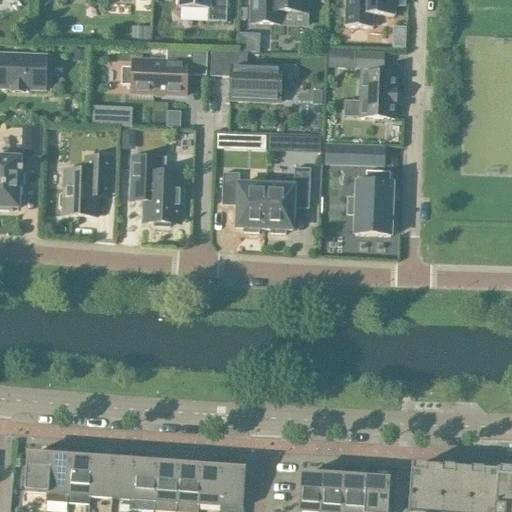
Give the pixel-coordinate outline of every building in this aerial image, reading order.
[(177,0),(177,10),(208,11),(207,23),(226,24),(226,0),(177,0)] [(305,27),(305,0),(250,0),(250,25),(305,27)] [(345,0),(344,29),(371,30),(372,17),(393,18),(394,7),(403,8),(403,0),(345,0)] [(132,31),(132,48),(148,49),(149,32),(132,31)] [(240,40),(240,53),(252,53),(252,40),(240,40)] [(73,52),(73,61),(83,62),(83,53),(73,52)] [(206,78),(206,53),(166,52),(166,64),(132,62),(132,71),(121,70),(121,87),(131,87),(130,95),(185,98),(186,77),(206,78)] [(328,52),(327,70),(354,71),(354,53),(328,52)] [(279,104),(280,70),(246,68),(247,55),(211,53),(210,78),(230,79),(229,102),(279,104)] [(0,90),(11,91),(11,93),(14,93),(14,91),(21,91),(21,94),(24,94),(24,91),(44,92),(45,59),(0,57),(0,90)] [(395,93),(395,76),(361,75),(359,119),(394,121),(394,105),(395,105),(395,93)] [(312,93),(312,106),(321,107),(321,93),(312,93)] [(92,111),(91,128),(107,129),(108,111),(92,111)] [(39,158),(40,130),(23,129),(21,157),(39,158)] [(121,133),(121,151),(127,151),(134,146),(134,134),(121,133)] [(216,138),(215,151),(232,152),(232,138),(216,138)] [(305,139),(305,154),(319,154),(319,140),(305,139)] [(354,148),(353,167),(382,168),(383,149),(354,148)] [(19,161),(0,159),(0,211),(9,212),(11,210),(17,210),(18,187),(21,187),(22,171),(19,171),(19,161)] [(182,210),(183,193),(183,192),(179,192),(180,177),(164,176),(164,161),(132,159),(131,203),(145,203),(144,224),(153,224),(153,228),(168,229),(168,225),(178,225),(178,210),(182,210)] [(64,173),(63,195),(60,198),(60,208),(62,211),(62,218),(95,219),(96,199),(109,199),(110,160),(97,160),(96,174),(64,173)] [(265,187),(264,231),(269,232),(269,235),(285,236),(285,232),(292,232),(293,206),(308,206),(309,171),(294,170),(293,188),(265,187)] [(389,174),(365,173),(365,185),(356,185),(355,201),(347,200),(347,217),(355,217),(354,237),(389,238),(390,218),(391,218),(391,205),(391,186),(389,186),(389,174)] [(264,231),(265,187),(238,186),(238,176),(222,175),(221,203),(237,204),(236,230),(242,230),(242,234),(258,235),(258,231),(264,231)] [(46,496),(49,459),(26,458),(24,494),(46,496)] [(67,505),(70,461),(49,459),(46,496),(46,504),(67,505)] [(92,462),(70,461),(67,505),(89,507),(89,499),(92,462)] [(111,500),(114,464),(92,462),(89,499),(111,500)] [(132,502),(135,465),(114,464),(111,500),(132,502)] [(132,502),(132,511),(134,511),(153,511),(154,503),(157,467),(135,465),(132,502)] [(154,503),(153,511),(175,511),(176,505),(179,468),(157,467),(154,503)] [(176,505),(175,511),(197,511),(198,507),(200,470),(179,468),(176,505)] [(511,511),(511,476),(411,469),(408,506),(407,511),(511,511)] [(219,508),(222,472),(200,470),(198,507),(219,508)] [(242,510),(244,473),(222,472),(219,508),(242,510)] [(297,511),(320,511),(323,479),(300,477),(297,511)] [(320,511),(342,511),(345,480),(323,479),(320,511)] [(363,511),(366,482),(345,480),(342,511),(363,511)] [(366,482),(363,511),(386,511),(389,484),(366,482)]
